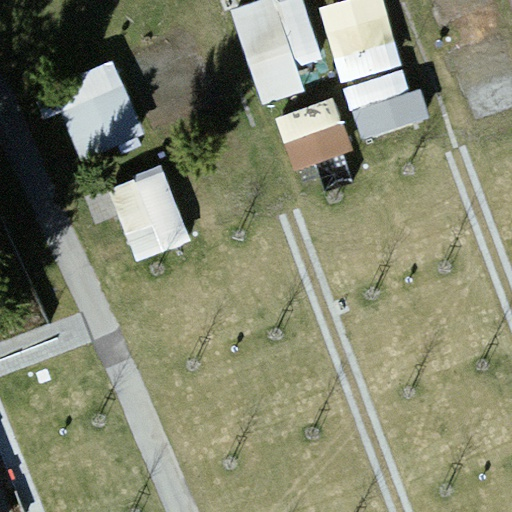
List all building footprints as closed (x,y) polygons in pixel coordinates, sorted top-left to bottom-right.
[(310,0),(238,0),(235,1),(268,102),(336,79),(310,0)] [(331,0),(325,2),(365,139),(427,121),(392,0),(331,0)] [(433,0),(441,24),(486,10),(483,0),(433,0)] [(193,22),(124,51),(157,129),(226,100),(193,22)] [(511,26),(452,42),(472,118),(511,108),(511,26)] [(83,151),(149,121),(117,52),(51,82),(83,151)] [(281,119),(304,169),(358,144),(335,94),(281,119)]
